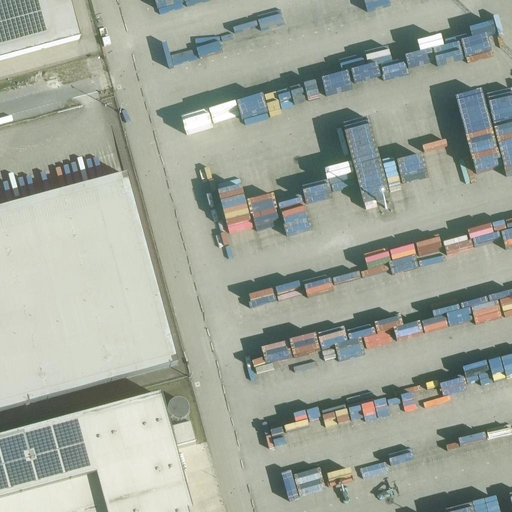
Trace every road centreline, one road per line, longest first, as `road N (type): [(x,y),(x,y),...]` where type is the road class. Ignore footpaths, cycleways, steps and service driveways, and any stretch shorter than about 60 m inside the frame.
road 1 (unknown): [(360,240),(436,511)]
road 2 (unknown): [(296,0),(360,240)]
road 3 (unknown): [(180,290),(360,240)]
road 4 (unknown): [(0,148),(83,121),(85,86)]
